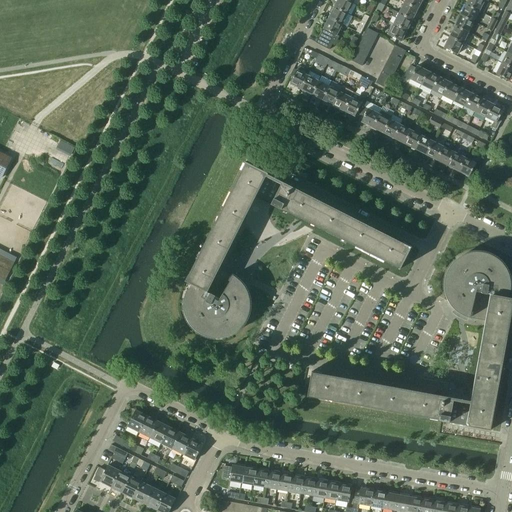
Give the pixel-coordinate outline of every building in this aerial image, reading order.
[(347,0),(337,0),(334,7),(347,14),(353,3),(347,0)] [(405,0),(404,3),(417,9),(421,0),(405,0)] [(482,0),(467,0),(465,5),(479,11),(484,1),(482,0)] [(380,3),(377,10),(382,12),(385,6),(380,3)] [(404,3),(398,13),(412,20),(417,9),(404,3)] [(370,4),(366,10),(371,13),(374,6),(370,4)] [(465,5),(460,15),(473,22),(479,11),(465,5)] [(334,7),(328,17),(342,24),(347,14),(334,7)] [(394,11),(391,16),(396,19),(393,24),(406,31),(412,20),(398,13),(394,11)] [(364,14),(361,21),(365,23),(369,17),(364,14)] [(460,15),(454,26),(468,33),(473,22),(460,15)] [(323,29),(318,38),(315,43),(329,50),(331,45),(334,46),(339,37),(336,35),(342,24),(328,17),(323,29)] [(406,31),(393,24),(387,35),(401,42),(406,31)] [(359,25),(355,32),(360,34),(363,27),(359,25)] [(454,26),(449,37),(463,44),(468,33),(454,26)] [(368,29),(365,34),(376,39),(378,34),(368,29)] [(365,34),(362,39),(373,45),(376,39),(365,34)] [(463,44),(449,37),(443,48),(457,55),(463,44)] [(362,39),(360,45),(370,50),(373,45),(362,39)] [(367,55),(370,50),(360,45),(357,50),(367,55)] [(392,51),(402,57),(405,51),(395,46),(392,51)] [(357,50),(354,56),(365,61),(367,55),(357,50)] [(392,51),(389,57),(400,62),(402,57),(392,51)] [(511,55),(507,53),(501,63),(511,68),(511,55)] [(316,59),(326,64),(327,64),(329,60),(318,54),(316,59)] [(478,57),(473,55),(470,63),(474,65),(478,57)] [(365,61),(354,56),(351,61),(362,66),(365,61)] [(389,57),(386,62),(397,67),(400,62),(389,57)] [(339,65),(329,60),(327,64),(337,70),(339,65)] [(386,62),(384,67),(394,73),(397,67),(386,62)] [(511,75),(511,68),(501,63),(496,74),(509,81),(511,75)] [(337,70),(336,72),(347,77),(348,75),(350,71),(339,65),(337,70)] [(293,77),(290,84),(300,89),(307,76),(310,71),(299,66),(296,70),(293,69),(290,75),(293,77)] [(404,77),(421,85),(427,72),(416,66),(415,68),(409,66),(404,77)] [(384,67),(381,73),(391,78),(394,73),(384,67)] [(361,76),(350,71),(348,75),(359,81),(361,76)] [(421,85),(431,91),(438,77),(427,72),(421,85)] [(381,73),(378,78),(389,83),(391,78),(381,73)] [(300,89),(311,95),(318,82),(307,76),(300,89)] [(431,91),(442,96),(449,83),(438,77),(431,91)] [(389,83),(378,78),(376,84),(386,89),(389,83)] [(311,95),(322,100),(328,87),(318,82),(311,95)] [(442,96),(453,102),(460,88),(449,83),(442,96)] [(339,92),(328,87),(322,100),(332,105),(339,92)] [(332,105),(343,111),(353,93),(342,88),(339,92),(332,105)] [(453,102),(464,107),(470,93),(460,88),(453,102)] [(353,92),(353,93),(343,111),(355,117),(364,98),(353,92)] [(464,107),(475,113),(481,99),(470,93),(464,107)] [(413,98),(411,103),(418,106),(421,101),(413,98)] [(475,113),(485,118),(492,104),(481,99),(475,113)] [(406,114),(410,107),(403,103),(401,108),(407,111),(406,114)] [(492,104),(485,118),(493,122),(491,127),(496,130),(503,117),(500,115),(503,110),(492,104)] [(420,111),(410,107),(406,114),(409,116),(410,112),(412,113),(411,115),(415,117),(416,115),(418,116),(420,111)] [(361,123),(372,128),(379,115),(368,109),(361,123)] [(383,134),(389,120),(391,116),(381,111),(379,115),(372,128),(383,134)] [(429,123),(432,117),(422,112),(419,117),(429,122),(428,123),(429,123)] [(444,119),(455,125),(457,120),(446,114),(444,119)] [(440,128),(442,123),(432,117),(429,123),(439,128),(440,128)] [(383,134),(393,139),(400,125),(389,120),(383,134)] [(455,125),(466,130),(468,126),(457,120),(455,125)] [(453,128),(442,123),(440,128),(451,133),(453,128)] [(393,139),(404,145),(411,131),(400,125),(393,139)] [(466,130),(476,135),(478,131),(468,126),(466,130)] [(404,145),(415,150),(422,136),(411,131),(404,145)] [(476,135),(482,138),(487,141),(487,135),(484,134),(478,131),(476,135)] [(474,139),(468,135),(465,140),(472,144),(474,139)] [(415,150),(426,156),(433,142),(422,136),(415,150)] [(426,156),(436,161),(443,147),(433,142),(426,156)] [(436,161),(447,167),(454,153),(443,147),(436,161)] [(0,178),(0,179),(10,159),(0,153),(0,178)] [(447,167),(458,172),(465,158),(454,153),(447,167)] [(475,164),(465,158),(458,172),(468,177),(475,164)] [(248,163),(187,282),(190,284),(204,291),(253,195),(254,192),(272,201),(270,204),(281,209),(282,206),(400,267),(403,260),(404,257),(408,249),(372,231),(301,194),(290,189),(265,176),(267,173),(248,163)] [(443,282),(443,286),(443,289),(444,292),(444,294),(445,297),(446,300),(447,303),(449,305),(451,307),(452,309),(455,311),(457,313),(459,314),(464,316),(469,318),(485,321),(489,295),(491,295),(506,298),(507,292),(508,292),(509,288),(509,284),(508,280),(508,277),(507,274),(505,270),(503,267),(500,264),(498,261),(495,259),(492,257),(489,256),(486,254),(482,254),(478,253),(474,253),(470,253),(467,254),(464,255),(461,257),(458,259),(455,261),(452,263),(450,266),(448,268),(446,272),(445,275),(444,278),(443,282)] [(0,255),(0,278),(5,281),(14,263),(0,255)] [(183,301),(183,304),(183,310),(184,314),(186,318),(188,323),(191,327),(194,330),(198,333),(202,335),(206,337),(211,338),(213,338),(216,338),(221,338),(225,337),(227,336),(230,335),(234,333),(238,330),(240,328),(242,326),(244,323),(246,320),(247,317),(248,314),(249,311),(249,307),(249,304),(249,301),(249,298),(248,295),(247,291),(245,288),(243,286),(241,283),(238,280),(234,277),(233,276),(219,269),(207,293),(204,291),(190,284),(188,290),(187,289),(185,293),(184,296),(183,299),(183,301)] [(308,386),(307,394),(437,417),(437,420),(448,422),(449,419),(465,422),(464,425),(486,429),(510,298),(506,298),(491,295),(484,334),(475,383),(471,403),(451,400),(441,398),(433,396),(433,395),(429,395),(429,396),(351,382),(310,374),(308,386)] [(139,432),(147,416),(135,410),(127,426),(139,432)] [(139,432),(150,438),(158,422),(147,416),(139,432)] [(150,438),(161,443),(169,427),(158,422),(150,438)] [(161,443),(172,449),(180,433),(169,427),(161,443)] [(172,449),(183,455),(191,439),(180,433),(172,449)] [(130,450),(132,444),(115,436),(112,441),(130,450)] [(191,439),(183,455),(194,460),(202,444),(191,439)] [(128,453),(122,451),(111,445),(108,450),(119,456),(125,459),(128,453)] [(152,461),(155,455),(149,452),(147,458),(152,461)] [(160,457),(155,455),(152,461),(157,464),(160,457)] [(136,465),(139,459),(134,456),(131,462),(136,465)] [(225,466),(222,479),(230,480),(229,481),(241,483),(244,467),(245,465),(236,464),(236,466),(232,465),(232,467),(225,466)] [(111,487),(119,471),(108,465),(105,470),(99,467),(99,468),(98,467),(98,468),(99,468),(95,474),(101,477),(99,481),(111,487)] [(244,467),(241,483),(253,485),(256,469),(256,467),(248,466),(248,468),(244,467)] [(158,476),(161,470),(156,467),(153,473),(158,476)] [(177,467),(174,472),(185,478),(188,472),(177,467)] [(256,469),(253,485),(265,487),(268,471),(268,470),(260,468),(259,470),(256,469)] [(268,471),(265,487),(277,489),(280,474),(280,472),(272,470),(271,472),(268,471)] [(111,487),(122,493),(130,476),(119,471),(111,487)] [(280,474),(277,489),(289,491),(292,476),(292,474),(283,472),(283,474),(280,474)] [(292,476),(289,491),(301,494),(304,478),(304,476),(295,474),(295,476),(292,476)] [(122,493),(133,498),(141,482),(130,476),(122,493)] [(169,482),(181,487),(184,481),(172,476),(169,482)] [(304,478),(301,494),(313,496),(316,480),(316,478),(307,477),(307,478),(304,478)] [(316,480),(313,496),(324,498),(327,482),(328,480),(319,479),(319,480),(316,480)] [(327,482),(324,498),(336,500),(339,484),(339,482),(331,481),(330,483),(327,482)] [(133,498),(144,504),(152,488),(141,482),(133,498)] [(339,484),(336,500),(348,502),(351,484),(342,483),(342,485),(339,484)] [(352,508),(351,511),(357,511),(358,509),(357,509),(358,504),(370,506),(373,490),(374,488),(365,487),(364,489),(361,488),(361,489),(356,489),(352,508)] [(144,504),(155,509),(163,493),(152,488),(144,504)] [(373,490),(370,506),(382,508),(385,492),(385,490),(377,489),(377,491),(373,490)] [(385,492),(382,508),(394,510),(397,494),(398,493),(389,491),(388,493),(385,492)] [(163,493),(155,509),(160,511),(168,511),(175,499),(163,493)] [(397,494),(394,510),(403,511),(405,511),(409,496),(409,495),(400,493),(400,495),(397,494)] [(409,496),(405,511),(418,511),(421,499),(421,497),(412,495),(412,497),(409,496)] [(421,499),(418,511),(430,511),(432,501),(433,499),(424,497),(424,499),(421,499)] [(442,511),(444,503),(445,501),(436,500),(436,501),(432,501),(430,511),(442,511)] [(222,511),(228,511),(231,502),(225,501),(222,511)] [(228,511),(235,511),(237,503),(231,502),(228,511)] [(444,503),(442,511),(454,511),(456,505),(456,503),(448,502),(447,504),(444,503)]
